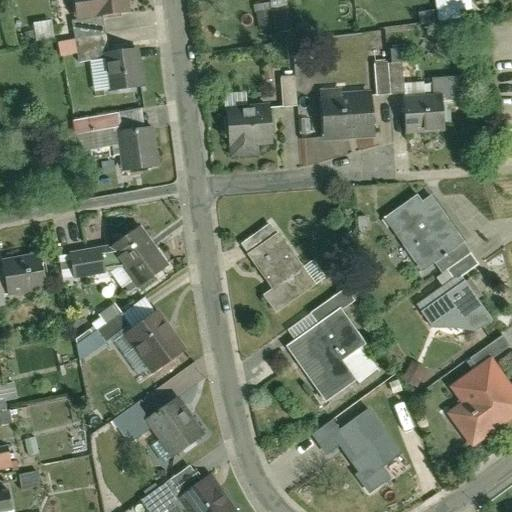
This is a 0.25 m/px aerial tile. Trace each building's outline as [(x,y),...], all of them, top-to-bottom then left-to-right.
[(126,0),(65,0),(67,19),(70,19),(100,16),(128,14),(126,0)] [(466,0),(430,0),(434,22),(469,17),(466,0)] [(103,32),(100,16),(70,19),(72,37),(103,32)] [(34,40),(49,38),(46,21),(31,23),(34,40)] [(100,45),(105,44),(103,32),(72,37),(75,52),(100,48),(100,45)] [(105,44),(100,45),(100,48),(105,91),(144,86),(139,40),(105,44)] [(399,61),(370,62),(371,93),(400,92),(399,61)] [(400,95),(403,131),(444,128),(442,101),(458,100),(456,73),(428,75),(430,92),(400,95)] [(277,75),(279,106),(294,105),(292,74),(277,75)] [(316,91),(319,139),(371,136),(368,88),(316,91)] [(228,154),(256,151),(255,143),(267,142),(263,101),(223,105),(228,154)] [(115,128),(141,124),(139,108),(113,111),(115,128)] [(141,124),(115,128),(120,172),(156,167),(150,123),(141,124)] [(414,193),(382,216),(419,268),(431,260),(460,239),(427,193),(419,199),(414,193)] [(166,265),(135,220),(103,242),(118,263),(134,287),(166,265)] [(247,250),(273,232),(266,222),(240,241),(247,250)] [(247,250),(245,252),(268,285),(259,291),(273,311),(313,283),(276,230),(273,232),(247,250)] [(460,239),(431,260),(439,271),(444,268),(468,251),(460,239)] [(118,263),(103,242),(61,249),(63,273),(104,267),(118,263)] [(37,251),(0,257),(0,272),(4,292),(43,285),(37,251)] [(475,262),(468,251),(444,268),(451,278),(475,262)] [(462,273),(415,304),(433,329),(477,336),(496,323),(462,273)] [(306,311),(314,322),(338,306),(339,308),(353,299),(343,285),(306,311)] [(283,343),(321,401),(353,379),(338,357),(361,341),(339,308),(338,306),(314,322),(283,343)] [(180,346),(152,308),(128,326),(116,335),(144,373),(180,346)] [(116,335),(128,326),(118,313),(95,330),(104,343),(116,335)] [(466,352),(474,364),(488,354),(491,357),(508,345),(498,330),(466,352)] [(444,411),(467,444),(511,412),(511,387),(491,357),(488,354),(474,364),(446,383),(458,401),(444,411)] [(209,430),(177,389),(144,414),(141,417),(148,427),(172,458),(209,430)] [(141,417),(144,414),(135,400),(110,417),(126,441),(148,427),(141,417)] [(366,405),(335,426),(329,417),(308,431),(325,455),(340,445),(357,470),(350,474),(364,495),(389,478),(379,463),(398,450),(366,405)] [(176,495),(199,479),(188,464),(140,497),(150,511),(172,511),(183,505),(176,495)] [(226,511),(233,507),(208,473),(199,479),(176,495),(183,505),(188,511),(226,511)] [(0,511),(10,510),(5,486),(0,487),(0,511)]
